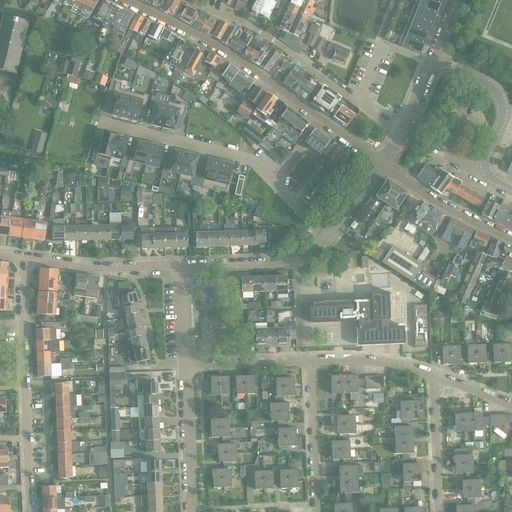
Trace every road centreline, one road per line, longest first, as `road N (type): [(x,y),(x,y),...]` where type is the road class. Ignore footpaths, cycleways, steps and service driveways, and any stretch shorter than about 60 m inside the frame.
road 1 (residential): [(124,0),(243,63),(383,164)]
road 2 (residential): [(106,123),(249,159),(327,240)]
road 3 (residential): [(28,511),(25,259)]
road 4 (residential): [(356,100),(272,39),(192,0)]
road 5 (unclassified): [(511,188),(483,168),(501,119),(496,92),(454,69)]
road 6 (residential): [(181,265),(103,270),(25,259)]
road 7 (residential): [(181,265),(294,260),(327,240)]
road 8 (residential): [(317,511),(310,361)]
road 9 (residential): [(383,164),(511,238)]
road 10 (residential): [(192,511),(184,366)]
road 11 (residential): [(439,511),(434,376)]
road 12 (residential): [(434,376),(388,361),(310,361)]
road 13 (residential): [(310,361),(184,366)]
road 14 (unknown): [(483,168),(441,155),(437,145),(450,126),(490,143)]
